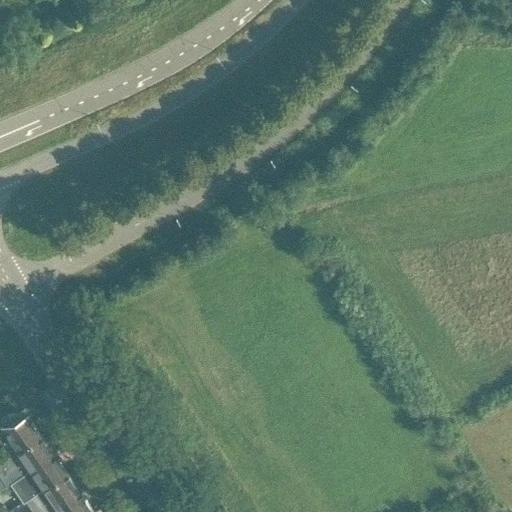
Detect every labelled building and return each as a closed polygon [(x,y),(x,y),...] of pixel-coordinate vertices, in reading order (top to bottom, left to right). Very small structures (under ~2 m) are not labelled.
[(10,390),(1,396),(5,402),(14,396),(10,390)] [(19,450),(41,434),(27,414),(0,426),(0,435),(6,432),(19,450)] [(8,484),(54,453),(41,434),(19,450),(24,457),(0,472),(8,483),(8,484)] [(54,453),(10,483),(23,501),(26,500),(66,472),(54,453)] [(32,509),(27,511),(48,511),(80,491),(66,472),(26,500),(32,509)] [(88,511),(92,509),(80,491),(48,511),(88,511)]
